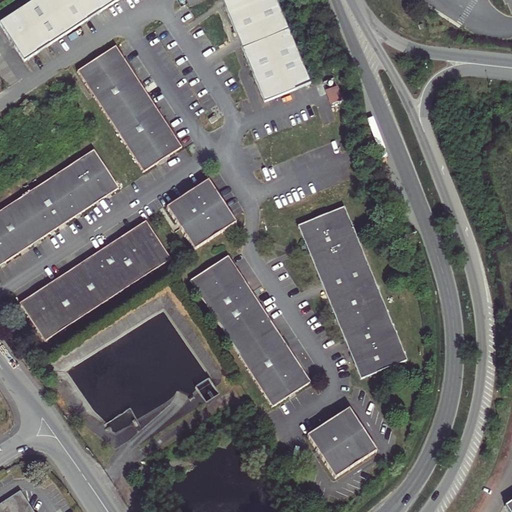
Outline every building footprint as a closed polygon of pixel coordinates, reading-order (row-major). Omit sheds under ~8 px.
[(34,0),(0,22),(25,61),(118,0),(34,0)] [(223,0),(265,102),(311,83),(277,0),(223,0)] [(118,46),(79,70),(145,170),(182,146),(173,131),(118,46)] [(0,270),(119,191),(117,187),(92,153),(0,215),(0,270)] [(167,209),(194,251),(237,224),(211,181),(167,209)] [(299,225),(362,379),(406,361),(408,360),(345,207),(299,225)] [(148,223),(21,303),(45,343),(174,262),(148,223)] [(230,258),(190,283),(271,411),(310,385),(230,258)] [(349,411),(307,438),(336,481),(360,465),(377,454),(349,411)] [(35,511),(22,492),(0,505),(0,511),(35,511)] [(511,511),(511,501),(499,510),(499,511),(511,511)]
